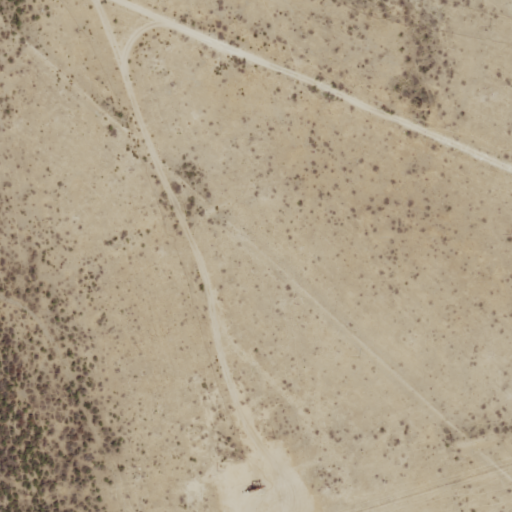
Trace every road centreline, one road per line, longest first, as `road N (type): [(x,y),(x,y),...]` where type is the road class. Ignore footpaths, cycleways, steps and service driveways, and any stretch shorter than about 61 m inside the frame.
road 1 (track): [(127,0),(511,168)]
road 2 (track): [(351,0),(511,46)]
